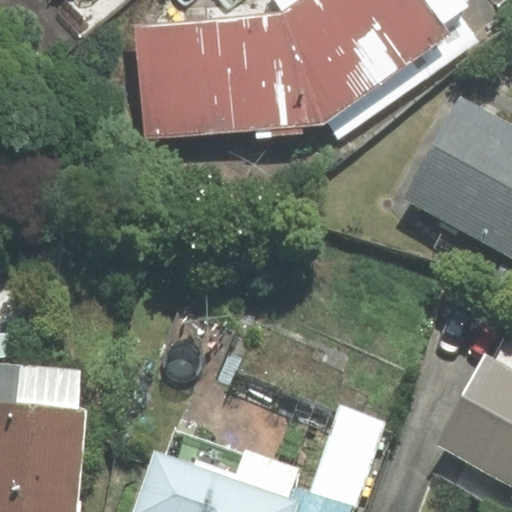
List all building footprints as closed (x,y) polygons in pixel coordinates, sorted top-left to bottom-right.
[(276,0),(282,9),(135,18),(143,133),(325,116),(339,137),(480,40),(458,8),(467,1),(466,0),(276,0)] [(511,132),(459,103),(403,202),(511,263),(511,132)] [(0,511),(74,511),(79,431),(105,432),(107,406),(81,405),(82,379),(22,376),(27,283),(0,281),(0,511)] [(511,341),(506,339),(491,366),(484,362),(435,450),(448,457),(433,484),(483,511),(488,511),(501,489),(511,495),(511,341)] [(308,499),(290,492),(295,478),(177,434),(165,465),(150,459),(130,511),(354,511),(384,432),(340,415),(308,499)]
